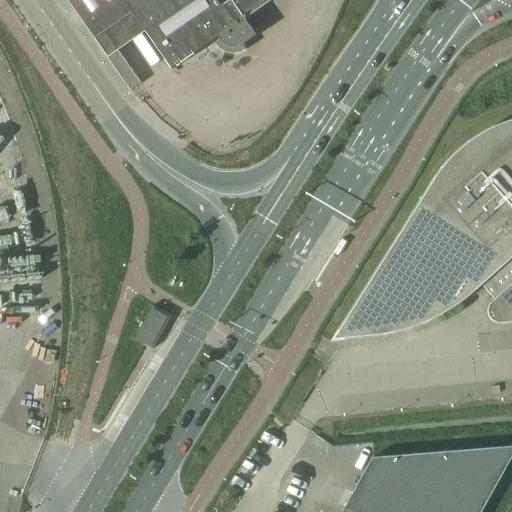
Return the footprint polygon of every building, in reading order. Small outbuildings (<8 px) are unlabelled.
[(66,0),(106,57),(143,31),(171,71),(225,34),(227,36),(278,0),(66,0)] [(498,324),(511,322),(511,124),(509,125),(502,127),(496,130),(490,133),(487,134),(482,137),(476,141),(471,145),(465,149),(458,155),(455,158),(449,164),(443,171),(441,174),(438,178),(436,181),(431,189),(429,192),(425,200),(422,199),(333,341),(375,337),(381,336),(388,335),(395,333),(402,331),(408,330),(415,327),(421,325),(428,322),(434,319),(440,316),(446,313),(452,309),(458,305),(464,301),(469,297),(474,292),(486,281),(500,294),(491,303),(490,305),(489,306),(488,308),(488,309),(488,311),(488,312),(488,314),(488,316),(489,317),(490,318),(491,320),(492,321),(493,322),(494,323),(496,323),(498,324)] [(347,244),(343,241),(335,254),(339,256),(347,244)] [(152,306),(134,339),(153,349),(171,317),(156,308),(152,306)] [(491,387),(492,395),(500,394),(499,386),(491,387)] [(481,511),(511,456),(511,448),(371,459),(342,511),(481,511)]
